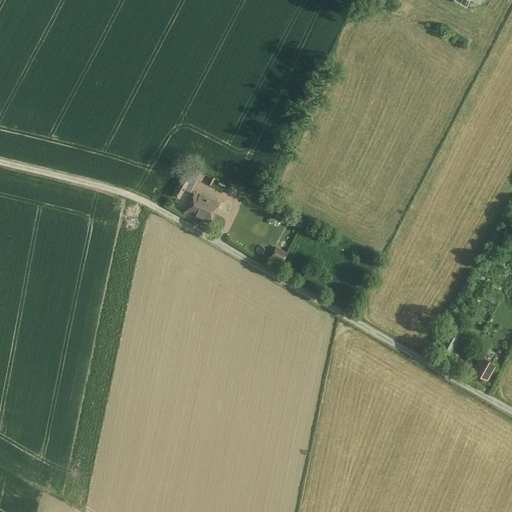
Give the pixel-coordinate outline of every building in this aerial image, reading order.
[(173,195),(179,198),(184,190),(190,192),(200,172),(195,169),(195,167),(190,164),(173,195)] [(192,193),(184,212),(209,222),(218,203),(209,199),(208,200),(192,193)] [(285,252),(276,247),(270,257),(279,263),(285,252)] [(457,339),(449,334),(437,355),(446,360),(457,339)] [(480,355),(471,371),(487,380),(496,364),(480,355)]
